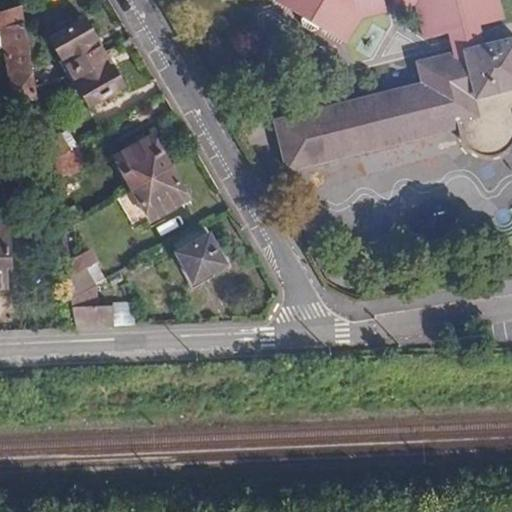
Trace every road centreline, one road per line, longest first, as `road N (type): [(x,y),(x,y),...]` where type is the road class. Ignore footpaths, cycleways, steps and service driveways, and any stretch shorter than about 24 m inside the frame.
road 1 (residential): [(311,335),(295,277),(135,0)]
road 2 (residential): [(0,353),(311,335)]
road 3 (residential): [(311,335),(511,304)]
